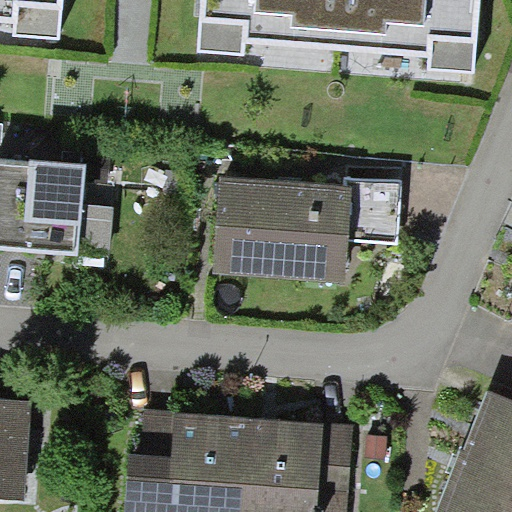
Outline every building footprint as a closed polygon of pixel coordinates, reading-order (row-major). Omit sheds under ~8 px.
[(0,0),(0,23),(16,25),(14,39),(61,43),(64,0),(0,0)] [(197,0),(194,59),(250,62),(251,51),(427,61),(426,77),(483,81),(487,0),(197,0)] [(0,247),(103,252),(106,168),(0,164),(0,247)] [(400,246),(403,182),(347,179),(347,186),(219,179),(214,277),(351,284),(353,244),(400,246)] [(446,511),(511,511),(511,401),(490,393),(446,511)] [(0,506),(20,507),(23,412),(0,411),(0,506)] [(126,511),(349,511),(354,428),(133,414),(126,511)]
